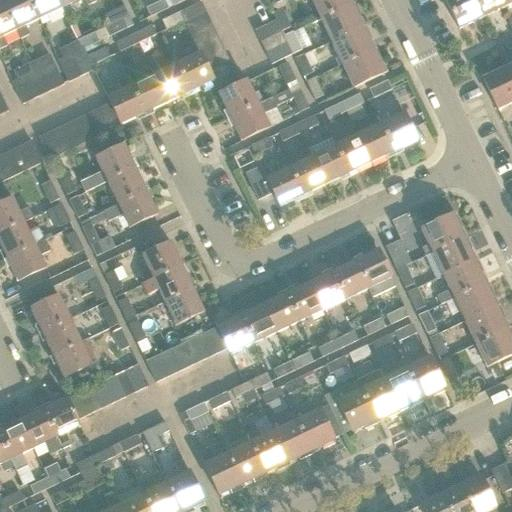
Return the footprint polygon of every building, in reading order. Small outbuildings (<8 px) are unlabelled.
[(0,0),(0,49),(6,47),(2,38),(16,31),(20,40),(0,0)] [(28,0),(0,0),(20,40),(29,36),(25,27),(39,20),(28,0)] [(28,0),(39,20),(61,9),(56,0),(28,0)] [(56,0),(61,9),(80,0),(56,0)] [(165,0),(161,0),(146,8),(151,18),(169,9),(165,0)] [(352,0),(310,0),(320,20),(354,4),(352,0)] [(444,0),(459,30),(482,19),(472,0),(444,0)] [(472,0),(482,19),(505,8),(500,0),(472,0)] [(179,13),(183,21),(185,25),(207,15),(201,3),(179,13)] [(320,20),(331,43),(365,27),(354,4),(320,20)] [(277,22),(282,33),(291,29),(285,17),(281,10),(273,14),(277,22)] [(166,30),(183,21),(179,13),(162,22),(166,30)] [(109,37),(133,26),(128,15),(104,27),(109,37)] [(185,25),(188,30),(191,37),(212,27),(207,15),(185,25)] [(277,22),(256,32),(261,43),(282,33),(277,22)] [(84,49),(99,42),(95,32),(81,39),(75,25),(70,28),(77,41),(81,50),(84,49)] [(134,34),(138,43),(156,35),(151,25),(134,34)] [(212,27),(191,37),(197,49),(218,39),(212,27)] [(331,43),(342,66),(376,50),(365,27),(331,43)] [(261,43),(263,47),(267,54),(288,44),(284,38),(282,33),(261,43)] [(288,44),(293,56),(301,52),(293,33),(284,38),(288,44)] [(116,43),(121,52),(138,43),(134,34),(116,43)] [(202,61),(224,51),(218,39),(197,49),(199,54),(202,61)] [(63,59),(71,55),(81,50),(77,41),(59,50),(63,59)] [(272,66),(293,56),(288,44),(267,54),(272,66)] [(105,47),(87,57),(92,66),(110,57),(105,47)] [(81,50),(71,55),(81,77),(94,71),(92,66),(87,57),(84,49),(81,50)] [(353,89),(354,89),(387,73),(376,50),(342,66),(353,89)] [(202,61),(208,73),(229,62),(224,51),(202,61)] [(49,54),(31,63),(36,72),(40,70),(53,64),(49,54)] [(189,93),(212,82),(213,82),(208,73),(202,61),(199,54),(176,65),(189,93)] [(58,62),(68,83),(81,77),(71,55),(63,59),(58,62)] [(294,60),(303,78),(313,74),(304,55),(294,60)] [(235,74),(229,62),(208,73),(213,82),(212,82),(213,84),(235,74)] [(26,77),(36,72),(31,63),(13,72),(18,81),(26,77)] [(64,85),(53,64),(40,70),(50,92),(64,85)] [(153,76),(167,104),(189,93),(176,65),(153,76)] [(296,84),(295,81),(287,65),(279,68),(287,88),(296,84)] [(483,80),(497,111),(511,103),(511,81),(506,69),(483,80)] [(36,98),(50,92),(40,70),(36,72),(26,77),(36,98)] [(240,85),(235,74),(213,84),(219,96),(241,85),(240,85)] [(144,115),(167,104),(153,76),(131,87),(144,115)] [(12,83),(23,105),(36,98),(26,77),(18,81),(12,83)] [(108,100),(110,104),(121,126),(144,115),(131,87),(127,79),(116,84),(117,86),(106,92),(109,98),(107,98),(108,100)] [(315,80),(312,81),(306,84),(315,101),(323,97),(315,80)] [(241,85),(219,96),(230,119),(258,106),(247,82),(241,85)] [(376,100),(394,92),(389,82),(371,90),(376,100)] [(0,114),(8,111),(0,93),(0,114)] [(300,114),(309,110),(301,93),(292,97),(300,114)] [(342,104),(347,114),(366,105),(361,94),(342,104)] [(230,119),(241,142),(269,129),(262,115),(276,108),(272,99),(258,106),(230,119)] [(98,110),(109,132),(121,126),(110,104),(98,110)] [(326,111),(331,122),(347,114),(342,104),(326,111)] [(97,137),(109,132),(98,110),(86,116),(97,137)] [(380,126),(393,153),(417,142),(404,115),(380,126)] [(85,143),(97,137),(86,116),(75,121),(85,143)] [(296,125),(301,135),(320,126),(315,116),(296,125)] [(73,148),(85,143),(75,121),(63,127),(73,148)] [(280,133),(285,143),(301,135),(296,125),(280,133)] [(357,137),(370,164),(393,153),(380,126),(357,137)] [(63,127),(51,132),(61,154),(73,148),(63,127)] [(50,160),(61,154),(51,132),(39,138),(50,160)] [(335,148),(348,175),(370,164),(357,137),(335,148)] [(256,156),(274,148),(270,138),(252,146),(256,156)] [(308,149),(325,186),(348,175),(335,148),(330,139),(308,149)] [(31,142),(19,148),(29,169),(41,164),(31,142)] [(123,147),(96,160),(102,172),(80,182),(85,193),(107,183),(134,170),(123,147)] [(7,154),(18,175),(29,169),(19,148),(7,154)] [(289,169),(302,197),(325,186),(308,149),(301,152),(298,160),(300,164),(289,169)] [(0,170),(5,181),(18,175),(7,154),(0,156),(0,170)] [(281,174),(266,181),(279,208),(302,197),(289,169),(283,155),(274,159),(281,174)] [(107,183),(112,194),(118,206),(145,193),(134,170),(107,183)] [(67,196),(76,191),(67,174),(58,178),(67,196)] [(50,203),(59,200),(50,182),(42,186),(50,203)] [(122,215),(129,229),(157,216),(145,193),(118,206),(103,213),(107,222),(122,215)] [(78,218),(86,215),(78,197),(70,201),(78,218)] [(12,200),(0,205),(0,230),(32,215),(28,208),(18,212),(12,200)] [(61,227),(70,222),(61,205),(53,210),(61,227)] [(32,215),(0,230),(0,246),(5,256),(43,238),(39,228),(28,233),(23,223),(33,218),(32,215)] [(466,238),(455,215),(421,231),(428,246),(422,250),(426,257),(466,238)] [(91,224),(83,228),(96,257),(115,249),(110,238),(100,242),(95,232),(91,224)] [(82,250),(74,233),(66,237),(74,254),(82,250)] [(43,238),(5,256),(17,283),(45,270),(39,257),(50,252),(43,238)] [(477,261),(466,238),(426,257),(432,254),(443,277),(477,261)] [(396,265),(398,270),(407,265),(412,263),(401,241),(387,248),(396,265)] [(181,267),(170,244),(142,257),(154,280),(181,267)] [(394,287),(377,251),(354,263),(367,290),(371,298),(394,287)] [(443,277),(448,288),(449,290),(437,296),(441,305),(454,300),(488,283),(477,261),(443,277)] [(331,274),(345,301),(367,290),(354,263),(331,274)] [(407,288),(415,284),(407,265),(398,270),(407,288)] [(147,297),(159,291),(164,303),(192,290),(181,267),(154,280),(142,286),(147,297)] [(114,294),(123,289),(114,271),(105,275),(114,294)] [(309,284),(322,312),(345,301),(331,274),(309,284)] [(98,302),(105,297),(95,279),(88,283),(98,302)] [(499,306),(488,283),(454,300),(465,322),(499,306)] [(286,295),(299,323),(322,312),(309,284),(286,295)] [(417,311),(426,307),(418,289),(409,293),(417,311)] [(164,303),(176,326),(203,313),(192,290),(164,303)] [(263,306),(276,334),(299,323),(286,295),(263,306)] [(58,297),(31,310),(42,334),(69,320),(58,297)] [(127,321),(136,317),(128,298),(119,303),(127,321)] [(110,329),(119,325),(110,306),(102,310),(110,329)] [(240,317),(254,344),(276,334),(263,306),(240,317)] [(465,322),(476,345),(510,329),(499,306),(465,322)] [(428,333),(437,329),(428,311),(419,316),(428,333)] [(392,328),(409,320),(405,312),(388,319),(392,328)] [(217,328),(228,350),(230,355),(254,344),(240,317),(217,328)] [(42,334),(46,344),(52,356),(80,343),(69,320),(42,334)] [(130,325),(138,344),(142,353),(151,349),(139,321),(130,325)] [(369,339),(388,331),(384,322),(365,330),(369,339)] [(205,334),(215,355),(228,350),(217,328),(205,334)] [(399,345),(417,337),(413,328),(395,336),(399,345)] [(121,352),(130,348),(122,329),(112,333),(121,352)] [(476,345),(487,368),(495,364),(511,356),(511,334),(510,329),(476,345)] [(193,339),(203,361),(215,355),(205,334),(193,339)] [(337,343),(341,352),(359,344),(355,335),(337,343)] [(439,356),(448,352),(440,335),(431,339),(439,356)] [(181,345),(192,367),(203,361),(193,339),(181,345)] [(376,356),(394,348),(390,339),(372,348),(376,356)] [(80,343),(52,356),(64,380),(98,363),(88,340),(80,343)] [(319,351),(323,360),(341,352),(337,343),(319,351)] [(170,351),(180,372),(192,367),(181,345),(170,351)] [(354,367),(371,359),(366,350),(350,358),(354,367)] [(158,356),(168,378),(180,372),(170,351),(158,356)] [(146,362),(156,384),(168,378),(158,356),(146,362)] [(291,364),(295,374),(314,365),(310,356),(291,364)] [(450,379),(458,375),(450,357),(441,361),(450,379)] [(405,369),(422,403),(445,392),(429,358),(405,369)] [(331,377),(348,369),(344,360),(327,368),(331,377)] [(275,372),(279,382),(295,374),(291,364),(275,372)] [(495,364),(487,368),(493,379),(500,375),(495,364)] [(126,372),(136,393),(148,388),(138,366),(126,372)] [(383,380),(399,414),(422,403),(405,369),(383,380)] [(126,372),(114,377),(124,399),(136,393),(126,372)] [(250,384),(254,394),(272,386),(267,376),(250,384)] [(102,383),(112,405),(124,399),(114,377),(102,383)] [(289,397),(307,389),(303,380),(286,388),(289,397)] [(360,391),(376,425),(399,414),(383,380),(366,388),(360,391)] [(360,391),(356,382),(323,397),(327,407),(341,437),(347,433),(350,438),(376,425),(360,391)] [(102,383),(90,389),(100,410),(112,405),(102,383)] [(235,391),(239,401),(254,394),(250,384),(235,391)] [(78,394),(88,416),(100,410),(90,389),(78,394)] [(267,408),(285,399),(281,390),(263,399),(267,408)] [(78,394),(66,400),(76,422),(88,416),(78,394)] [(215,412),(233,404),(229,394),(210,403),(215,412)] [(66,400),(43,411),(61,450),(72,445),(67,433),(79,427),(76,422),(66,400)] [(185,413),(195,433),(214,423),(204,404),(185,413)] [(295,422),(312,456),(335,445),(333,440),(341,437),(327,407),(306,417),(302,408),(291,413),(295,422)] [(20,422),(33,449),(45,443),(51,455),(61,450),(43,411),(20,422)] [(20,422),(0,431),(0,438),(14,468),(16,472),(29,466),(23,453),(33,449),(20,422)] [(273,433),(289,467),(312,456),(295,422),(273,433)] [(142,434),(151,454),(162,450),(156,437),(169,431),(166,424),(142,434)] [(250,444),(266,478),(289,467),(273,433),(250,444)] [(124,455),(143,446),(138,437),(120,446),(124,455)] [(0,464),(2,464),(6,472),(14,468),(0,438),(0,464)] [(244,489),(266,478),(250,444),(227,455),(244,489)] [(93,458),(97,466),(100,465),(100,466),(116,458),(112,449),(93,458)] [(204,466),(220,500),(244,489),(227,455),(213,462),(207,449),(198,453),(204,466)] [(77,465),(81,474),(84,480),(80,482),(85,491),(103,483),(96,468),(98,467),(97,466),(93,458),(77,465)] [(178,511),(194,511),(205,507),(189,473),(188,473),(182,460),(173,465),(179,477),(165,484),(178,511)] [(500,492),(511,486),(511,481),(504,464),(490,471),(500,492)] [(52,488),(70,479),(65,469),(47,478),(52,488)] [(137,484),(138,486),(150,511),(178,511),(165,484),(160,472),(137,484)] [(460,486),(472,511),(496,511),(479,476),(460,486)] [(52,488),(47,478),(29,486),(34,497),(52,488)] [(80,482),(51,496),(55,505),(85,491),(80,482)] [(150,511),(138,486),(116,497),(122,511),(150,511)] [(472,511),(460,486),(440,495),(448,511),(472,511)] [(0,498),(5,510),(8,508),(24,500),(20,491),(1,500),(0,498)] [(107,511),(122,511),(116,497),(113,492),(105,497),(111,510),(107,511)] [(448,511),(440,495),(421,504),(424,511),(448,511)]
